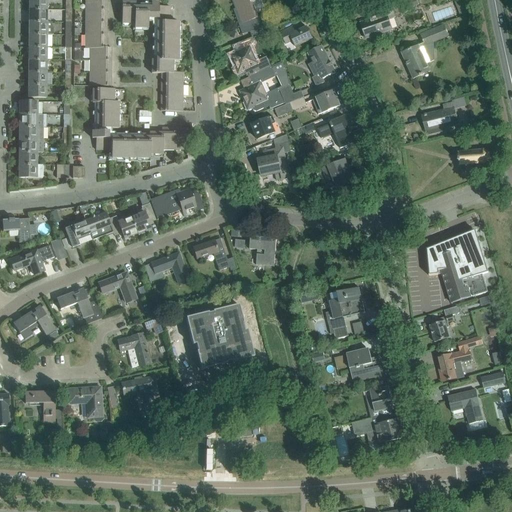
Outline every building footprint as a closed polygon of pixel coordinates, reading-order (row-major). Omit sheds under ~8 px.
[(28,0),(29,9),(46,10),(46,0),(28,0)] [(107,10),(106,0),(85,0),(85,10),(107,10)] [(233,0),(234,1),(233,2),(235,10),(234,10),(241,31),(242,31),(243,34),(262,28),(261,27),(269,23),(266,15),(257,19),(249,0),(233,0)] [(134,8),(135,8),(135,3),(122,3),(121,24),(134,24),(134,8)] [(178,62),(178,23),(170,23),(170,7),(158,7),(158,3),(151,3),(151,8),(151,19),(157,19),(156,60),(152,60),(151,74),(161,74),(161,73),(173,73),(173,62),(178,62)] [(395,18),(391,5),(368,13),(371,20),(361,23),(366,39),(380,34),(381,36),(383,37),(387,36),(388,33),(388,31),(392,30),(389,20),(395,18)] [(134,24),(134,29),(147,29),(148,19),(151,19),(151,8),(135,8),(134,8),(134,24)] [(46,22),(46,10),(29,9),(29,22),(46,22)] [(107,23),(107,10),(85,10),(85,22),(107,23)] [(51,22),(46,22),(29,22),(28,35),(46,35),(53,35),(53,28),(51,26),(51,22)] [(106,35),(107,23),(85,22),(85,35),(106,35)] [(434,60),(434,43),(448,37),(448,36),(452,34),(451,32),(447,34),(444,25),(419,34),(423,43),(402,53),(414,79),(431,72),(427,63),(434,60)] [(293,28),(281,33),(286,45),(293,42),(296,47),(313,39),(307,27),(296,33),(293,28)] [(46,47),(46,35),(28,35),(28,47),(46,47)] [(106,48),(106,35),(85,35),(85,49),(89,49),(89,48),(106,48)] [(249,78),(271,67),(267,57),(255,62),(249,50),(246,49),(245,48),(253,44),(254,42),(253,38),(234,45),(238,53),(233,56),(235,61),(234,62),(236,68),(236,69),(238,73),(240,74),(244,72),(245,75),(247,76),(248,76),(249,78)] [(322,46),(308,53),(313,62),(308,65),(315,77),(319,75),(322,80),(336,73),(322,46)] [(46,60),(46,47),(28,47),(28,60),(46,60)] [(70,60),(70,48),(65,47),(58,47),(58,53),(65,53),(65,60),(70,60)] [(111,48),(106,48),(89,48),(89,49),(89,61),(111,61),(111,48)] [(46,72),(46,60),(28,60),(28,72),(46,72)] [(111,74),(111,61),(89,61),(89,74),(111,74)] [(283,62),(271,67),(249,78),(252,84),(255,82),(257,83),(269,78),(270,76),(285,69),(283,62)] [(46,85),(46,72),(28,72),(28,85),(46,85)] [(182,73),(173,73),(161,73),(161,74),(161,86),(182,86),(182,73)] [(111,87),(111,74),(89,74),(89,87),(111,87)] [(46,98),(46,85),(28,85),(28,98),(46,98)] [(285,104),(283,99),(279,91),(265,97),(260,85),(259,86),(256,85),(242,91),(244,97),(243,97),(246,103),(245,105),(247,109),(249,110),(253,108),(255,111),(257,112),(264,109),(263,108),(267,106),(269,107),(271,109),(284,104),(285,104)] [(182,99),(182,86),(161,86),(161,99),(182,99)] [(304,98),(302,93),(301,91),(294,95),(290,86),(280,90),(284,99),(283,99),(285,104),(284,104),(285,106),(289,104),(304,98)] [(113,102),(114,90),(92,89),(92,103),(97,103),(97,102),(113,102)] [(321,97),(313,101),(315,107),(320,106),(323,113),(318,115),(319,115),(340,106),(334,92),(322,97),(322,96),(321,97)] [(307,107),(306,104),(304,98),(289,104),(293,112),(307,107)] [(182,112),(182,99),(161,99),(160,112),(182,112)] [(37,102),(19,102),(19,115),(37,115),(37,102)] [(119,103),(113,102),(97,102),(97,103),(97,115),(118,116),(119,103)] [(293,112),(289,104),(285,106),(275,110),(278,118),(293,112)] [(458,123),(456,114),(454,109),(422,116),(423,123),(425,122),(426,130),(425,130),(426,131),(458,123)] [(46,127),(46,115),(43,114),(37,115),(19,115),(19,127),(43,127),(46,127)] [(97,115),(97,131),(108,132),(108,129),(118,129),(118,116),(97,115)] [(263,121),(252,126),(258,140),(279,131),(275,132),(272,125),(276,124),(273,117),(264,121),(263,120),(262,120),(263,121)] [(331,124),(318,130),(322,139),(334,134),(341,149),(351,144),(352,145),(352,144),(348,134),(346,135),(344,130),(349,128),(344,117),(331,123),(331,124)] [(43,140),(43,127),(19,127),(19,140),(43,140)] [(175,150),(175,129),(162,129),(162,134),(162,150),(175,150)] [(188,129),(185,129),(175,129),(175,150),(188,150),(188,129)] [(162,134),(149,134),(149,139),(108,138),(108,132),(92,131),(92,139),(96,139),(95,150),(111,150),(111,159),(150,160),(150,155),(162,155),(162,150),(162,134)] [(43,152),(43,140),(19,140),(19,153),(37,153),(37,152),(43,152)] [(458,154),(459,164),(459,165),(459,166),(460,165),(468,164),(468,165),(469,165),(469,164),(476,163),(476,164),(477,164),(484,163),(484,164),(485,164),(485,163),(489,158),(489,159),(490,158),(489,157),(489,154),(489,153),(489,152),(488,153),(484,150),(484,149),(483,149),(483,150),(476,151),(476,150),(475,150),(475,151),(467,152),(467,151),(467,152),(459,153),(458,152),(457,153),(458,154)] [(37,165),(37,153),(19,153),(19,165),(37,165)] [(289,179),(284,155),(258,161),(261,177),(280,173),(281,181),(289,179)] [(348,159),(322,169),(331,192),(357,181),(348,159)] [(37,165),(19,165),(18,178),(37,178),(43,178),(43,165),(37,165)] [(150,203),(156,220),(165,216),(164,214),(181,208),(184,216),(186,216),(186,215),(184,216),(183,212),(192,209),(194,213),(201,210),(200,206),(202,205),(198,193),(190,196),(186,186),(184,187),(184,188),(186,187),(187,191),(180,193),(179,189),(158,197),(159,200),(150,203)] [(138,215),(130,218),(137,234),(150,229),(146,220),(154,217),(149,204),(141,207),(142,210),(136,212),(138,215)] [(113,233),(108,220),(106,214),(93,219),(89,208),(81,211),(85,222),(90,234),(92,241),(105,236),(113,233)] [(137,234),(130,218),(123,221),(122,217),(116,219),(115,217),(108,220),(113,233),(120,230),(123,239),(137,234)] [(0,220),(0,221),(3,221),(3,232),(19,231),(20,243),(30,242),(30,240),(34,240),(34,236),(37,236),(37,225),(34,225),(34,226),(29,226),(29,219),(14,220),(14,219),(8,219),(8,220),(0,220)] [(77,239),(90,234),(85,222),(65,229),(72,249),(80,246),(77,239)] [(451,240),(427,250),(428,255),(427,255),(428,266),(429,266),(429,275),(443,274),(451,303),(471,297),(468,289),(471,288),(473,297),(488,292),(482,275),(488,273),(475,230),(451,240)] [(64,231),(57,233),(60,240),(60,241),(67,239),(64,231)] [(250,250),(251,250),(251,249),(265,251),(265,255),(258,255),(257,266),(274,267),(277,240),(251,237),(251,239),(250,250)] [(220,239),(193,248),(197,259),(213,253),(219,271),(229,268),(230,271),(236,269),(233,258),(227,260),(220,239)] [(60,240),(51,244),(54,252),(63,249),(60,241),(60,240)] [(235,241),(234,249),(244,249),(245,241),(235,241)] [(36,251),(10,261),(14,271),(30,265),(33,276),(44,272),(40,261),(45,259),(46,261),(54,258),(50,246),(36,251)] [(179,254),(151,264),(155,274),(161,272),(160,270),(171,266),(178,284),(188,280),(179,254)] [(116,277),(98,284),(102,294),(120,287),(126,303),(136,300),(126,273),(120,276),(120,275),(116,277)] [(143,287),(138,289),(141,297),(146,295),(143,287)] [(359,288),(328,295),(332,313),(327,314),(327,313),(326,313),(330,330),(347,327),(344,317),(365,312),(359,288)] [(56,300),(60,310),(77,304),(83,318),(84,318),(87,324),(102,319),(95,301),(88,304),(83,290),(56,300)] [(302,304),(316,301),(315,293),(300,297),(302,304)] [(208,313),(186,318),(192,345),(195,344),(197,351),(196,352),(201,370),(227,364),(227,363),(231,362),(231,363),(254,357),(247,330),(244,331),(243,324),(243,323),(239,305),(212,311),(213,312),(208,313)] [(459,313),(457,306),(444,311),(446,317),(429,323),(435,343),(450,338),(444,321),(447,320),(447,322),(454,320),(453,315),(459,313)] [(55,330),(44,313),(40,307),(13,324),(19,333),(37,322),(45,336),(55,330)] [(155,336),(163,333),(158,319),(144,323),(147,331),(153,329),(155,336)] [(495,328),(489,330),(491,338),(498,336),(495,328)] [(132,338),(117,341),(120,352),(127,350),(132,368),(139,366),(139,367),(150,364),(142,334),(131,337),(132,338)] [(451,354),(437,357),(440,366),(438,366),(442,382),(463,377),(460,363),(472,360),(469,349),(476,346),(483,344),(481,336),(457,343),(460,352),(451,355),(451,354)] [(369,350),(347,355),(334,358),(337,369),(349,366),(349,367),(351,367),(355,382),(353,382),(353,383),(386,375),(381,356),(371,358),(369,350)] [(484,389),(506,383),(504,373),(482,378),(484,389)] [(145,391),(148,406),(144,407),(145,414),(150,413),(150,414),(161,412),(153,378),(121,385),(124,396),(145,391)] [(371,418),(371,419),(390,414),(392,414),(390,409),(394,408),(389,386),(384,387),(382,381),(376,382),(378,389),(364,392),(364,393),(370,391),(373,404),(369,405),(372,418),(371,418)] [(113,387),(107,388),(111,408),(117,407),(113,387)] [(100,388),(71,390),(72,405),(87,404),(88,418),(87,418),(87,419),(93,419),(93,420),(96,422),(101,422),(104,419),(104,418),(102,418),(100,388)] [(476,390),(448,397),(451,412),(465,409),(469,424),(476,423),(483,421),(479,405),(476,390)] [(54,393),(25,394),(25,405),(43,404),(43,424),(54,424),(54,419),(54,411),(54,393)] [(8,395),(0,395),(0,427),(8,427),(7,406),(8,406),(8,395)] [(61,411),(54,411),(54,419),(57,419),(57,427),(62,427),(61,411)] [(392,421),(390,414),(371,419),(352,424),(356,437),(368,434),(370,446),(378,444),(379,448),(386,446),(385,442),(401,439),(396,420),(392,421)] [(346,429),(334,432),(340,456),(352,453),(346,429)]
